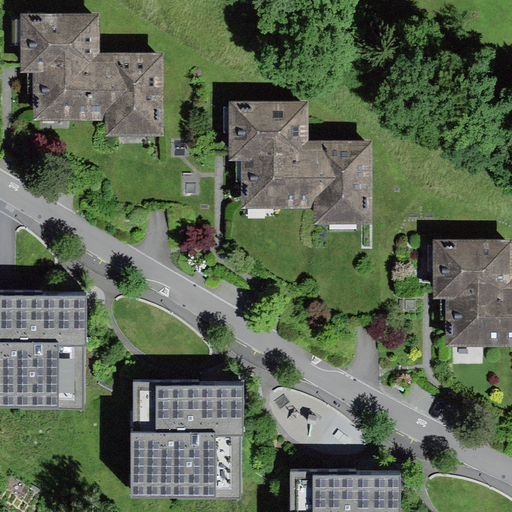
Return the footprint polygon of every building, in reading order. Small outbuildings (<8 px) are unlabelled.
[(95,13),(17,12),(16,70),(29,71),(29,73),(29,122),(100,123),(100,135),(159,135),(160,54),(95,53),(95,13)] [(368,221),(368,141),(303,141),(303,100),(224,100),(224,158),(239,158),(239,207),(309,207),(309,221),(368,221)] [(511,277),(509,278),(508,236),(427,238),(429,296),(442,295),(443,345),(511,343),(511,277)] [(59,286),(0,284),(0,400),(87,402),(89,286),(77,286),(59,286)] [(222,375),(133,374),(131,491),(245,493),(247,375),(222,375)] [(370,466),(290,465),(289,511),(404,511),(405,466),(399,466),(370,466)]
